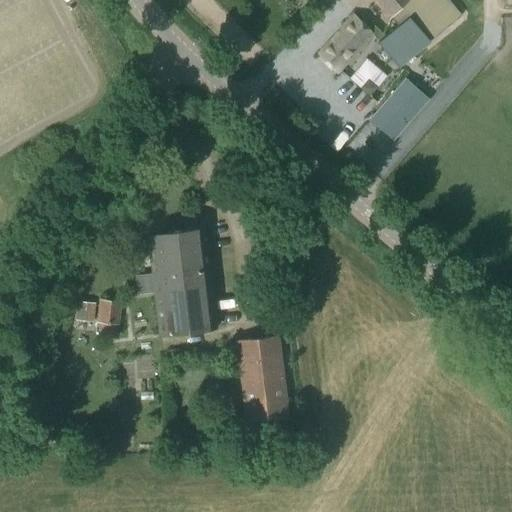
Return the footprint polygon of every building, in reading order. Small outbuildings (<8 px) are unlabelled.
[(449,0),(372,0),(388,17),(390,15),(398,25),(377,42),(397,65),(453,20),(460,14),(449,0)] [(373,33),(353,13),(317,52),(337,73),(373,33)] [(350,76),(370,94),(387,74),(367,56),(350,76)] [(406,80),(371,119),(393,138),(427,99),(406,80)] [(216,326),(214,305),(204,226),(147,234),(151,272),(135,274),(138,293),(153,291),(158,334),(216,326)] [(118,324),(120,305),(120,302),(100,299),(97,321),(101,321),(100,329),(114,331),(115,323),(118,324)] [(76,319),(92,320),(93,309),(77,308),(76,319)] [(287,414),(278,335),(235,340),(245,419),(287,414)]
